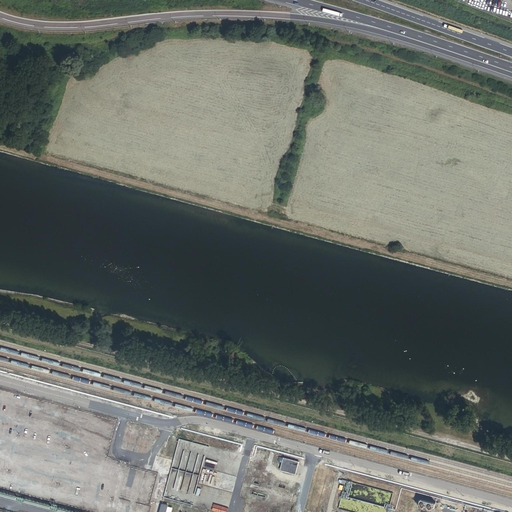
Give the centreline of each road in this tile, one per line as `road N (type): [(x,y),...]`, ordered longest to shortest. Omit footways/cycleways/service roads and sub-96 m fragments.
road 1 (track): [(0,319),(511,456)]
road 2 (motorway): [(0,15),(45,27),(210,13),(302,16),(511,68)]
road 3 (motorway): [(296,0),(511,67)]
road 4 (track): [(511,100),(320,38)]
road 5 (trunk): [(511,52),(366,0)]
